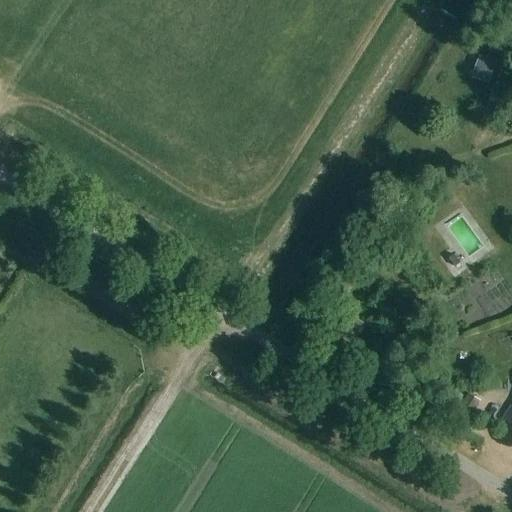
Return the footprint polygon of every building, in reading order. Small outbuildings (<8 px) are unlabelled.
[(480,56),(471,78),(488,84),(496,63),(480,56)] [(469,258),(489,246),(468,211),(448,223),(469,258)] [(454,256),(449,260),(455,268),(460,265),(454,256)] [(356,349),(369,326),(346,314),(333,337),(356,349)] [(467,395),(455,414),(468,422),(480,402),(467,395)]
